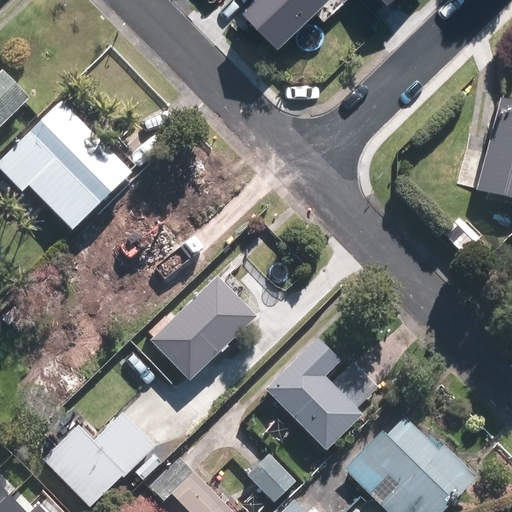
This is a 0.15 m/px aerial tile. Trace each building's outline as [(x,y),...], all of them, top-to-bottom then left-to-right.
[(277,0),(309,33),(343,2),(340,0),(277,0)] [(0,125),(29,98),(7,75),(0,80),(0,125)] [(486,156),(471,151),(459,189),(511,205),(511,107),(502,105),(486,156)] [(118,179),(55,114),(1,166),(65,231),(118,179)] [(136,191),(100,226),(162,289),(194,259),(161,225),(171,215),(155,199),(149,205),(136,191)] [(460,218),(437,240),(455,259),(478,237),(460,218)] [(212,287),(153,343),(186,378),(245,322),(212,287)] [(81,324),(57,348),(78,368),(102,344),(81,324)] [(313,347),(267,391),(324,450),(354,421),(346,413),(371,389),(352,368),(325,393),(313,380),(330,364),(313,347)] [(226,359),(165,415),(183,434),(244,378),(226,359)] [(101,439),(85,422),(46,459),(92,508),(159,447),(128,414),(101,439)] [(399,424),(349,473),(387,511),(427,511),(457,482),(399,424)] [(277,451),(251,476),(277,502),(303,477),(277,451)] [(219,511),(189,482),(158,511),(219,511)] [(0,504),(10,495),(0,484),(0,504)] [(30,511),(26,511),(10,495),(0,504),(0,511),(46,511),(38,504),(30,511)]
